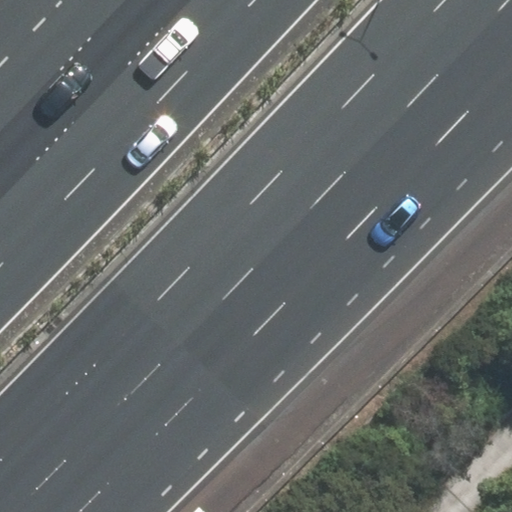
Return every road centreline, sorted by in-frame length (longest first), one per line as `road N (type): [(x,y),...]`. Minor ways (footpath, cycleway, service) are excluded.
road 1 (motorway): [(439,0),(0,459)]
road 2 (motorway): [(0,198),(189,0)]
